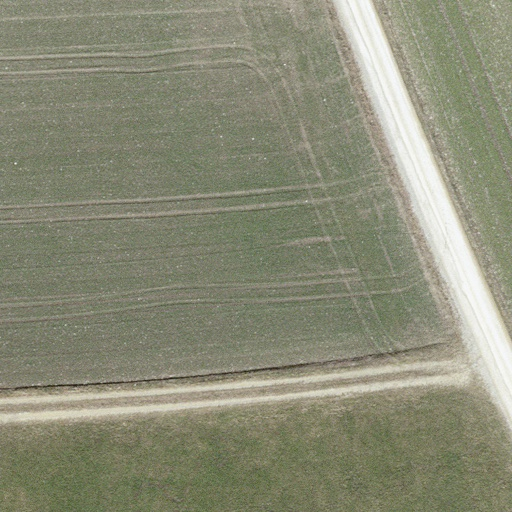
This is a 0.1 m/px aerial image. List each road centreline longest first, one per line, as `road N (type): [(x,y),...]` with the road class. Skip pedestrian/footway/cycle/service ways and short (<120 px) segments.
road 1 (track): [(0,406),(503,367)]
road 2 (track): [(354,0),(511,385)]
